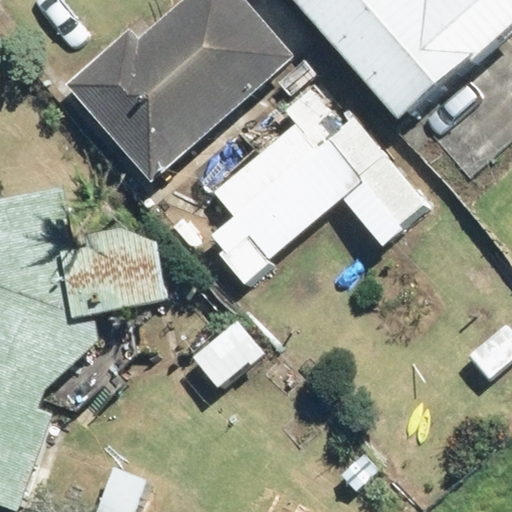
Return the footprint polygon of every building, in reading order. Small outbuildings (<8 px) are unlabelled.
[(269,0),(196,0),(158,34),(148,23),(80,82),(169,184),(318,55),(269,0)] [(511,0),(312,0),(426,128),(511,51),(511,0)] [(396,246),(445,203),(369,117),(359,126),(323,86),(292,113),(304,126),(226,194),(245,216),(215,242),(257,289),(356,202),(396,246)] [(0,210),(11,269),(0,266),(0,495),(45,511),(80,414),(63,408),(69,387),(125,339),(122,336),(124,322),(196,300),(181,226),(96,243),(85,186),(0,201),(0,210)] [(281,352),(252,320),(202,364),(231,397),(281,352)]
